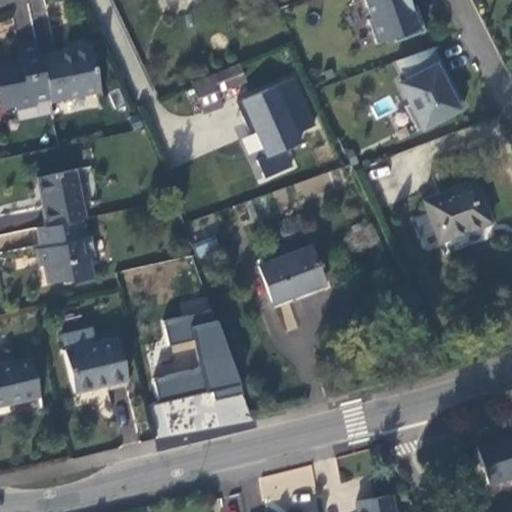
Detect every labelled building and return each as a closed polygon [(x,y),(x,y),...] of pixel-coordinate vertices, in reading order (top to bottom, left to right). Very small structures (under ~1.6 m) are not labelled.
[(394,41),(424,30),(418,13),(414,14),(409,0),(364,0),(371,17),(366,18),(375,43),(392,37),(394,41)] [(39,55),(36,40),(17,45),(19,59),(0,62),(0,103),(16,100),(18,107),(37,102),(36,98),(48,95),(39,55)] [(48,95),(49,100),(100,88),(90,45),(39,55),(48,95)] [(432,46),(395,59),(405,79),(398,82),(408,102),(403,105),(415,130),(462,105),(453,86),(447,89),(442,80),(448,76),(432,46)] [(193,81),(203,110),(221,103),(216,91),(246,81),(240,65),(193,81)] [(294,79),(278,86),(299,133),(314,126),(294,79)] [(193,81),(177,85),(189,115),(203,110),(193,81)] [(277,83),(240,100),(265,157),(283,150),(302,141),(299,133),(278,86),(277,83)] [(257,161),(265,179),(291,168),(283,150),(265,157),(257,161)] [(82,218),(85,217),(74,168),(36,176),(46,225),(82,218)] [(421,202),(438,242),(489,222),(473,182),(421,202)] [(86,235),(82,218),(46,225),(36,227),(47,281),(71,276),(71,279),(94,275),(90,255),(95,254),(91,234),(86,235)] [(258,265),(272,305),(324,285),(310,246),(258,265)] [(180,274),(177,259),(144,267),(148,281),(180,274)] [(63,347),(72,390),(126,377),(116,334),(63,347)] [(134,346),(150,416),(200,405),(202,413),(211,411),(201,372),(160,381),(158,373),(170,371),(164,351),(155,353),(152,342),(134,346)] [(0,361),(0,402),(38,394),(29,354),(0,361)] [(511,439),(478,451),(488,486),(511,478),(511,439)] [(389,511),(386,492),(352,499),(354,511),(389,511)]
